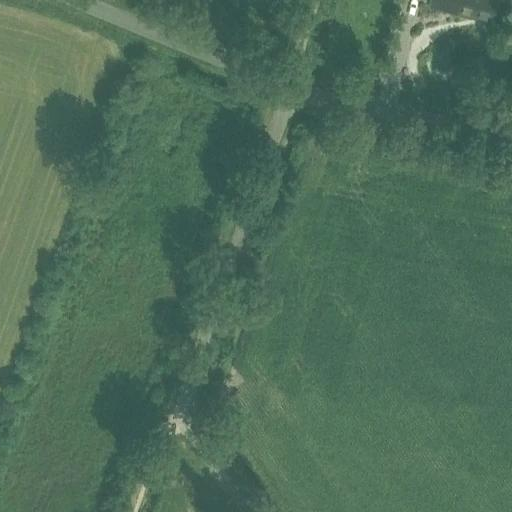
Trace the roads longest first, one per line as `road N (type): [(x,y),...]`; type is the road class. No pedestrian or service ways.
road 1 (unclassified): [(246,511),(198,441),(188,394),(289,87)]
road 2 (tertiary): [(289,87),(65,0)]
road 3 (tertiary): [(511,132),(289,87)]
